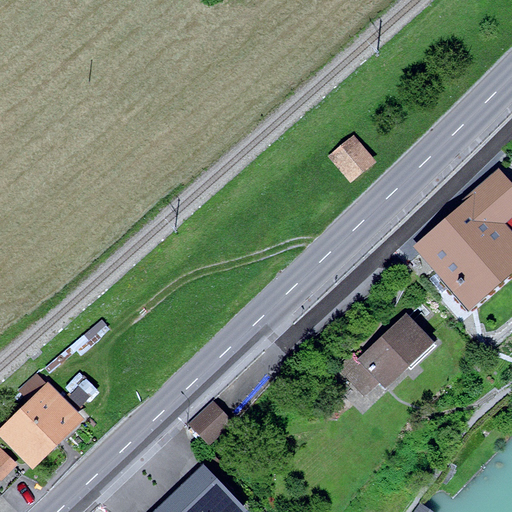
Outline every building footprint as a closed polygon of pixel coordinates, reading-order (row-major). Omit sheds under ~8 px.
[(352,141),(334,158),(348,173),(366,156),(352,141)] [(474,208),(427,248),(470,298),(511,261),(511,247),(501,235),(511,225),(511,194),(497,178),(469,202),(474,208)] [(363,365),(384,387),(431,342),(407,316),(359,362),(352,354),(337,368),(348,379),(363,365)] [(4,433),(29,458),(74,414),(48,388),(4,433)] [(229,424),(210,405),(189,425),(208,444),(229,424)] [(0,495),(1,496),(22,476),(0,454),(0,495)] [(191,480),(181,490),(202,511),(233,511),(239,507),(203,469),(191,480)] [(161,511),(202,511),(181,490),(170,500),(160,510),(161,511)]
